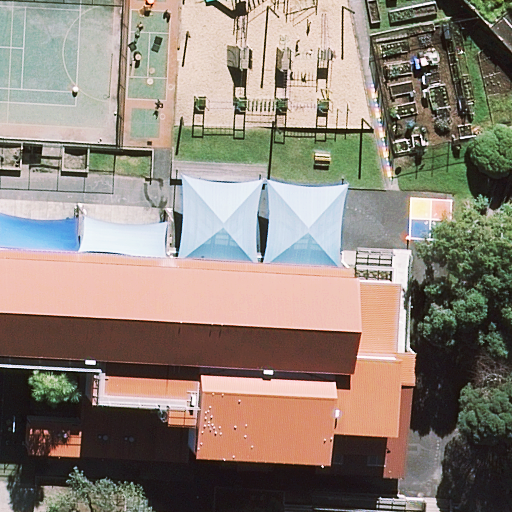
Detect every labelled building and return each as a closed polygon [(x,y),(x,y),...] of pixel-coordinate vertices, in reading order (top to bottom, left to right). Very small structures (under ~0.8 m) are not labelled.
[(302,217),(0,209),(0,330),(299,338),(302,217)] [(377,323),(310,321),(308,404),(375,406),(377,323)] [(302,349),(74,343),(72,418),(300,424),(302,349)] [(459,511),(460,482),(219,475),(218,511),(459,511)] [(132,511),(133,482),(50,480),(49,511),(132,511)]
